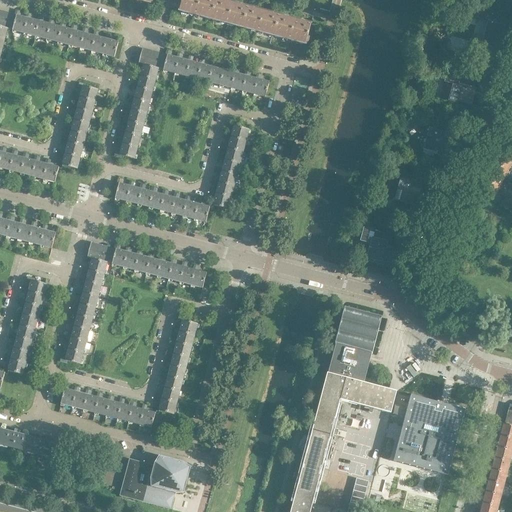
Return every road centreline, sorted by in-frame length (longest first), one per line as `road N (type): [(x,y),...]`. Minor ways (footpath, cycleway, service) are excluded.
road 1 (residential): [(397,300),(510,72)]
road 2 (residential): [(48,371),(149,395),(176,303),(225,318)]
road 3 (residential): [(103,164),(201,191),(226,106),(276,119)]
road 4 (residential): [(276,119),(290,64),(138,25)]
road 5 (residential): [(0,140),(51,154),(76,69),(124,80)]
road 6 (residential): [(89,218),(241,259)]
road 7 (residential): [(189,452),(37,412)]
road 8 (residential): [(241,259),(276,119)]
road 9 (unclassified): [(465,511),(502,374)]
road 10 (residential): [(0,351),(22,266),(74,274)]
road 11 (residential): [(189,452),(225,318)]
road 12 (residential): [(502,374),(397,300)]
